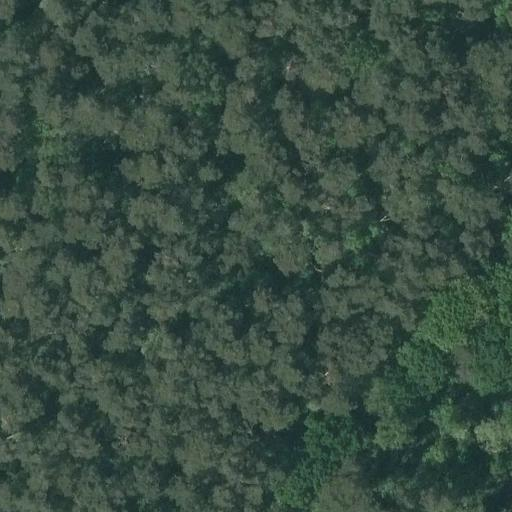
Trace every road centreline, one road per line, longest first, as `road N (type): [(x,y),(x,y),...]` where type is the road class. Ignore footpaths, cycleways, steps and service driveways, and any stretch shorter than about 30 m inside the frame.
road 1 (track): [(278,458),(283,424),(511,197)]
road 2 (track): [(263,511),(278,458),(511,326)]
